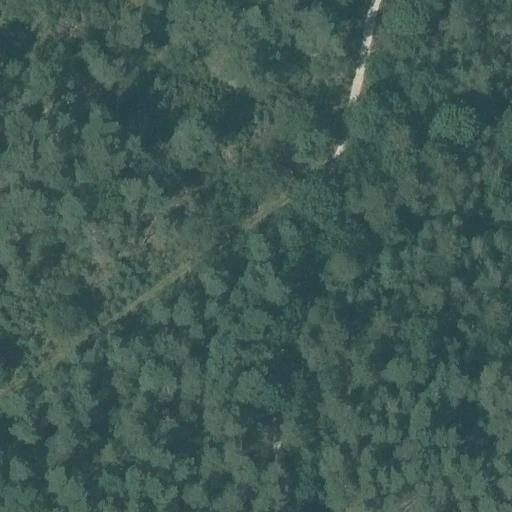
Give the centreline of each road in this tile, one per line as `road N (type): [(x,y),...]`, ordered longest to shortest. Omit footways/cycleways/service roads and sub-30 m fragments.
road 1 (track): [(0,401),(335,169)]
road 2 (track): [(335,169),(273,411),(276,451),(298,511)]
road 3 (track): [(373,0),(335,169)]
